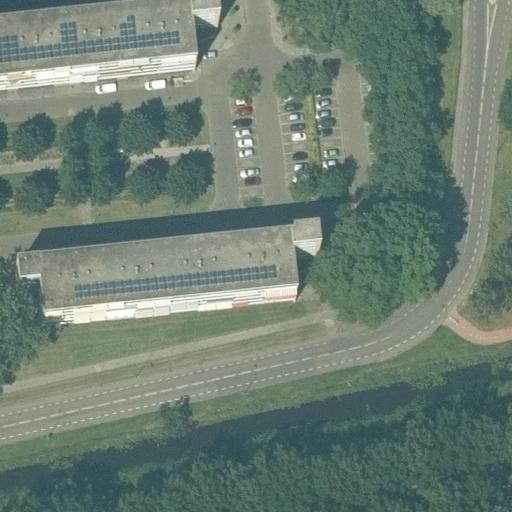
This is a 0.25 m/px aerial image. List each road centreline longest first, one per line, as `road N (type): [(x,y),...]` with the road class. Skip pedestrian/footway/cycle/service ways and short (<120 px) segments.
road 1 (secondary): [(0,426),(373,341),(414,319),(448,282),(466,237),(485,65)]
road 2 (residential): [(0,249),(279,218)]
road 3 (residential): [(0,115),(214,93),(263,72)]
road 4 (unclassified): [(279,218),(263,72)]
